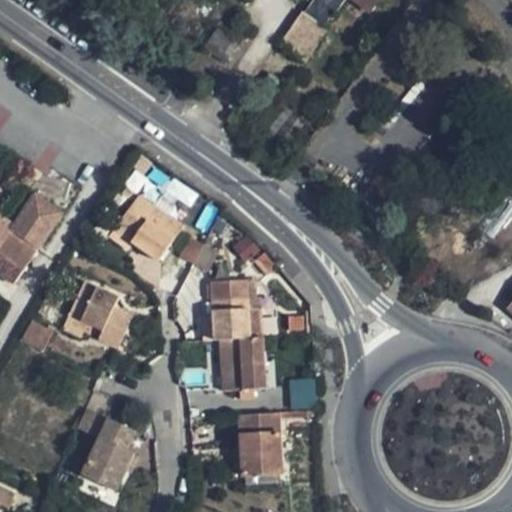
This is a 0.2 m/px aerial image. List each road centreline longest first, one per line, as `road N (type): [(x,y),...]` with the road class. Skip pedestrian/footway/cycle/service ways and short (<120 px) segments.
road 1 (secondary): [(0,13),(284,221)]
road 2 (secondary): [(447,344),(402,325),(331,247),(284,221)]
road 3 (secondary): [(284,221),(347,325),(365,394)]
road 4 (residential): [(155,375),(169,453),(162,511)]
